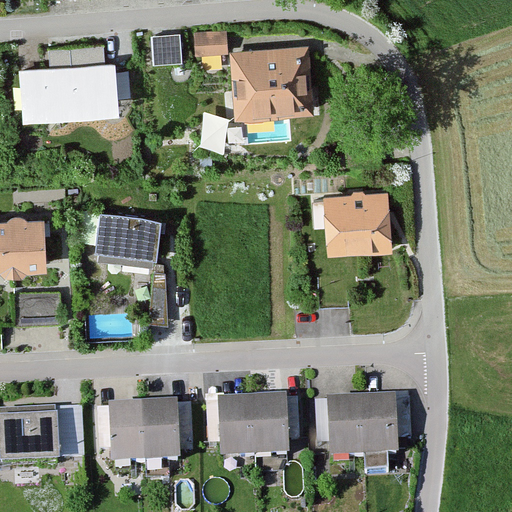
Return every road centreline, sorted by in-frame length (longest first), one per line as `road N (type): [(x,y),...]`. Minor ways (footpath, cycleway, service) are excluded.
road 1 (residential): [(0,29),(262,9),(338,17),(377,40),(404,84),(417,146),(436,356)]
road 2 (residential): [(0,372),(436,356)]
road 3 (residential): [(436,356),(429,511)]
